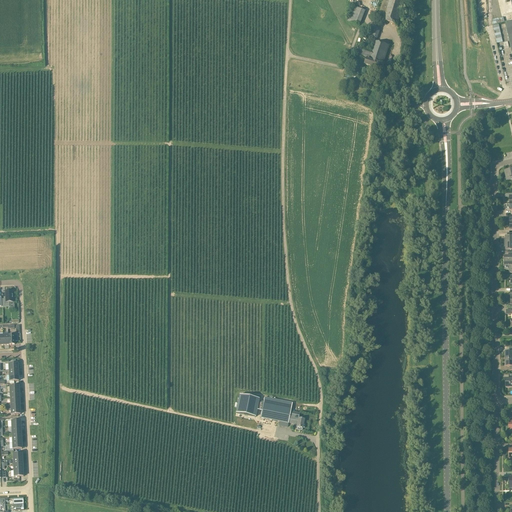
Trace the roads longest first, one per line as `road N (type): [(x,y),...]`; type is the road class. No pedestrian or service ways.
road 1 (secondary): [(447,511),(446,163)]
road 2 (residential): [(496,400),(494,169),(511,160)]
road 3 (residential): [(23,354),(30,488)]
